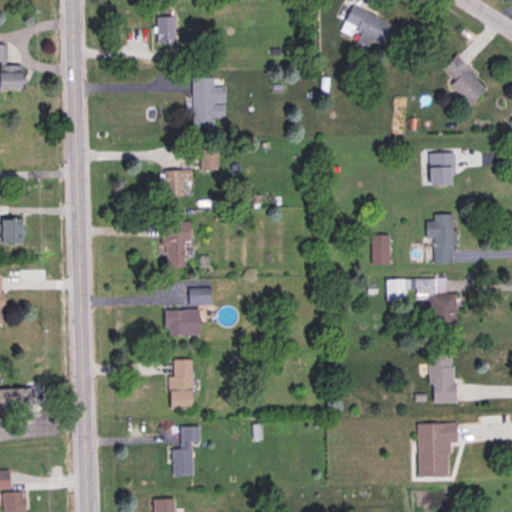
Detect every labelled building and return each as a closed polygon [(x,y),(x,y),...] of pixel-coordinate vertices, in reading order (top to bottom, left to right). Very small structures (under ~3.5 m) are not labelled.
[(388,21),(349,6),(342,26),(358,31),(354,44),(377,52),(388,21)] [(172,17),(155,17),(155,43),(172,43),(172,17)] [(20,65),(4,65),(4,44),(0,44),(0,91),(20,91),(20,65)] [(484,87),(453,56),(441,68),(453,81),(449,85),(468,104),(484,87)] [(211,78),(189,78),(189,129),(213,130),(214,103),(222,103),(222,87),(211,87),(211,78)] [(426,185),(451,185),(451,154),(426,154),(426,185)] [(162,196),(188,196),(188,169),(162,169),(162,196)] [(431,237),(431,263),(451,263),(451,214),(431,214),(431,222),(423,222),(423,237),(431,237)] [(0,242),(20,242),(20,219),(0,219),(0,242)] [(165,268),(182,268),(182,240),(188,240),(188,222),(158,222),(158,248),(165,248),(165,268)] [(385,236),(369,236),(369,265),(385,265),(385,236)] [(453,294),(443,294),(443,278),(383,279),(383,298),(429,297),(429,326),(453,325),(453,294)] [(186,288),(186,304),(207,304),(207,288),(186,288)] [(162,310),(163,336),(197,335),(196,310),(162,310)] [(451,403),(450,350),(426,351),(427,403),(451,403)] [(189,359),(167,359),(167,409),(189,409),(189,359)] [(0,408),(30,408),(30,389),(0,389),(0,408)] [(414,423),(414,476),(445,476),(445,443),(454,443),(454,423),(414,423)] [(178,449),(169,449),(171,476),(191,475),(189,445),(197,445),(196,426),(177,427),(178,449)] [(21,511),(21,492),(1,492),(1,511),(21,511)] [(171,511),(171,499),(150,499),(150,511),(171,511)]
